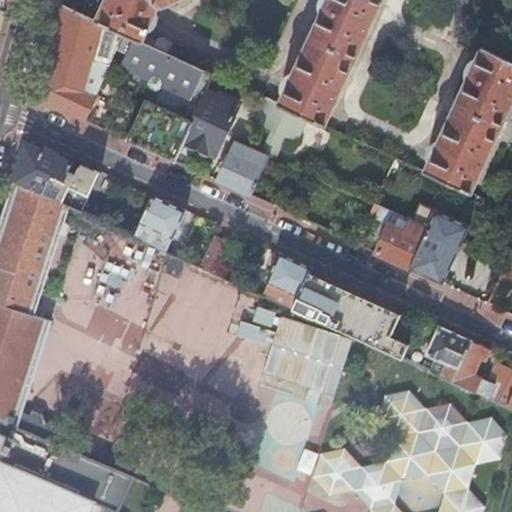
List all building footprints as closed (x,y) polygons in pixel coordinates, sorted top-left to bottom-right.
[(65,0),(64,5),(125,33),(142,41),(149,27),(152,28),(154,26),(156,23),(158,20),(159,17),(159,14),(159,12),(157,11),(160,4),(165,6),(177,0),(65,0)] [(284,90),(278,103),(292,110),(309,118),(324,124),(381,0),(320,0),(320,1),(320,4),(320,7),(322,8),(292,73),(290,73),(288,74),(286,77),(284,80),(283,83),(282,86),(282,88),(284,90)] [(470,0),(457,0),(456,37),(468,43),(468,41),(470,0)] [(118,50),(125,33),(64,5),(54,42),(38,98),(70,112),(85,119),(106,75),(118,50)] [(154,88),(170,54),(142,41),(125,33),(118,50),(127,54),(121,67),(151,81),(149,84),(151,87),(154,88)] [(214,74),(229,81),(234,70),(175,43),(170,54),(214,74)] [(425,171),(472,192),(511,102),(511,61),(506,59),(481,47),(475,60),(472,59),(470,61),(468,63),(467,66),(466,69),(465,72),(465,75),(468,77),(438,142),(436,141),(434,143),(432,146),(430,149),(429,152),(428,155),(428,158),(431,159),(425,171)] [(165,156),(174,160),(183,140),(214,74),(170,54),(154,88),(130,140),(165,156)] [(229,81),(214,74),(183,140),(215,155),(227,131),(239,103),(237,102),(244,88),(229,81)] [(106,75),(85,119),(95,124),(105,128),(126,85),(106,75)] [(278,103),(268,99),(257,123),(273,131),(287,137),(298,142),(309,118),(292,110),(278,103)] [(273,131),(263,152),(270,155),(277,159),(287,137),(273,131)] [(251,195),(270,155),(263,152),(237,140),(219,181),(251,195)] [(102,171),(81,161),(74,178),(70,177),(68,175),(73,163),(26,142),(23,153),(15,182),(41,194),(48,179),(53,181),(53,182),(52,183),(52,184),(52,185),(53,186),(53,187),(53,188),(54,189),(55,190),(56,191),(58,192),(54,200),(67,206),(69,207),(84,214),(102,171)] [(41,194),(15,182),(0,227),(0,418),(18,427),(39,436),(71,451),(80,430),(61,423),(59,428),(46,422),(43,415),(32,410),(30,416),(23,412),(52,321),(34,315),(39,300),(69,207),(67,206),(54,200),(41,194)] [(150,204),(134,237),(163,250),(167,243),(172,245),(179,229),(188,210),(154,195),(150,204)] [(445,284),(463,243),(473,221),(438,205),(428,227),(409,268),(445,284)] [(376,219),(389,225),(395,212),(382,206),(376,219)] [(395,212),(389,225),(383,238),(376,253),(409,268),(428,227),(405,217),(395,212)] [(217,236),(202,268),(215,274),(230,241),(217,236)] [(164,256),(122,244),(105,303),(117,307),(113,320),(143,329),(164,256)] [(270,290),(266,297),(293,309),(310,272),(312,267),(281,253),(273,271),(265,288),(270,290)] [(511,265),(506,263),(497,283),(511,289),(511,265)] [(310,272),(293,309),(353,336),(403,359),(409,345),(391,336),(402,314),(357,294),(310,272)] [(334,397),(352,339),(281,316),(280,319),(273,317),(274,313),(256,308),(252,320),(277,328),(276,332),(240,321),(236,335),(265,344),(266,340),(272,342),(262,374),(334,397)] [(446,364),(440,376),(452,381),(471,340),(439,325),(433,339),(426,354),(436,359),(446,364)] [(144,349),(102,337),(76,427),(89,431),(85,444),(114,453),(144,349)] [(452,381),(484,396),(507,406),(511,395),(511,369),(506,368),(495,363),(487,380),(474,374),(482,358),(486,359),(491,349),(471,340),(452,381)] [(436,359),(430,371),(440,376),(446,364),(436,359)] [(481,511),(484,506),(468,489),(468,485),(474,465),(477,461),(499,457),(506,435),(491,418),(468,423),(450,403),(424,408),(408,391),(386,396),(384,401),(379,418),(394,435),(395,439),(388,460),(385,462),(363,467),(360,466),(344,449),(322,454),(315,476),(330,493),(352,488),(356,489),(371,506),(372,510),(371,511),(481,511)] [(0,418),(0,511),(90,511),(94,503),(115,511),(118,511),(132,480),(71,451),(39,436),(18,427),(0,418)] [(209,486),(201,505),(218,511),(241,511),(245,502),(209,486)]
